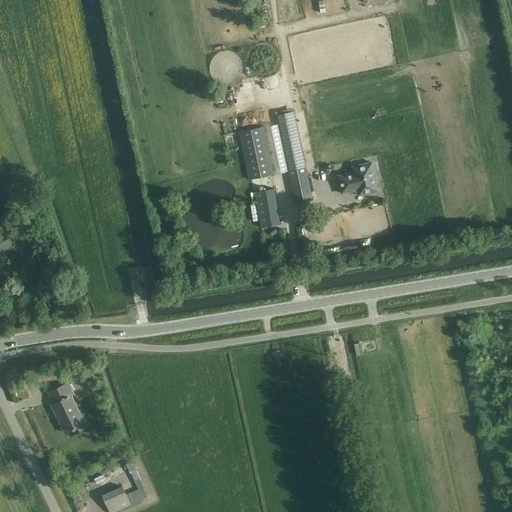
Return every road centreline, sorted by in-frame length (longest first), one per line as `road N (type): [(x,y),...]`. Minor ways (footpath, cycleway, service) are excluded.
road 1 (tertiary): [(0,344),(85,330),(143,331),(511,273)]
road 2 (track): [(328,304),(371,511)]
road 3 (unclassified): [(56,511),(0,390)]
